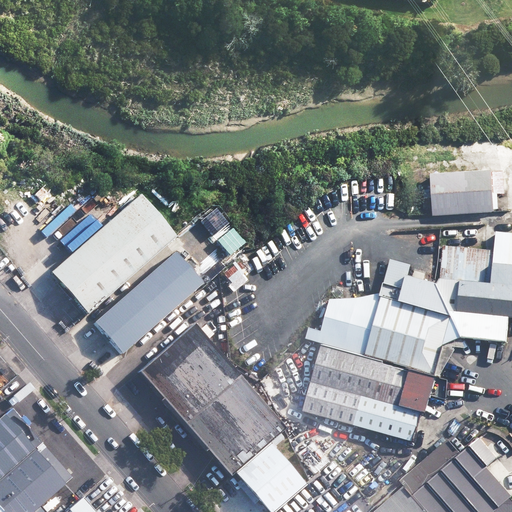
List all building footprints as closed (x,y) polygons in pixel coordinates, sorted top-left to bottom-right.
[(503,172),(430,176),(433,218),(496,214),(495,210),(499,209),(498,196),(504,195),(503,172)] [(146,195),(51,277),(87,318),(182,236),(146,195)] [(511,236),(498,235),(493,284),(511,286),(511,236)] [(440,278),(493,284),(497,253),(444,247),(440,278)] [(204,288),(175,254),(95,322),(124,356),(204,288)] [(411,267),(390,261),(384,285),(403,290),(406,277),(408,278),(411,267)] [(408,278),(406,277),(403,290),(399,303),(429,312),(452,318),(449,312),(436,286),(408,278)] [(461,281),(440,278),(436,286),(449,312),(458,313),(461,281)] [(511,286),(461,281),(458,313),(509,319),(511,319),(511,286)] [(452,318),(382,299),(382,297),(331,300),(322,332),(311,329),(308,341),(319,344),(322,345),(321,347),(435,378),(444,347),(461,339),(452,318)] [(452,318),(461,339),(507,343),(509,319),(449,312),(452,318)] [(285,434),(194,329),(136,379),(227,484),(285,434)] [(311,384),(303,413),(414,444),(422,414),(426,415),(435,378),(321,347),(311,384)] [(0,421),(0,484),(36,453),(5,417),(0,421)] [(272,445),(241,472),(234,477),(264,511),(279,511),(309,487),(272,445)] [(36,453),(0,484),(0,511),(36,511),(67,485),(38,451),(36,453)] [(414,497),(426,511),(496,511),(508,502),(465,453),(414,497)] [(426,511),(410,493),(387,511),(426,511)] [(90,511),(80,500),(66,511),(90,511)]
